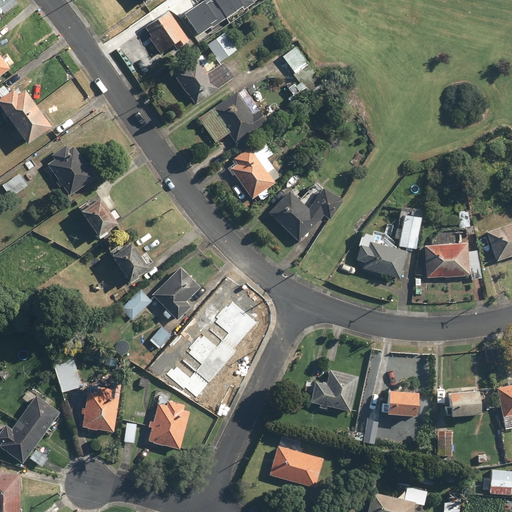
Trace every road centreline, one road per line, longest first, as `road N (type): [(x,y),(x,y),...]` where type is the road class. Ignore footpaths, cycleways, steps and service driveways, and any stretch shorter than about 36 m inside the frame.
road 1 (residential): [(301,299),(209,221),(49,0)]
road 2 (residential): [(301,299),(201,507)]
road 3 (residential): [(511,317),(410,329),(301,299)]
